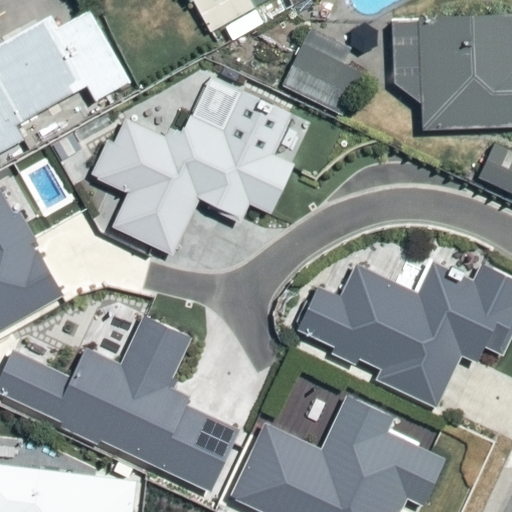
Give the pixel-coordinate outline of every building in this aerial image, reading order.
[(187,0),(195,12),(218,0),(187,0)] [(0,156),(25,142),(18,127),(85,91),(95,106),(133,83),(92,12),(59,32),(53,18),(0,48),(0,156)] [(365,36),(322,17),(301,65),(363,94),(374,69),(354,60),(365,36)] [(511,18),(421,21),(392,23),(395,87),(424,107),(424,134),(511,130),(511,18)] [(166,140),(129,122),(99,181),(131,195),(116,229),(175,257),(201,202),(242,222),(251,206),(272,215),(295,168),(275,158),(291,119),(243,97),(225,133),(193,120),(185,136),(170,130),(166,140)] [(511,149),(495,142),(479,178),(511,192),(511,149)] [(31,241),(0,188),(0,328),(63,293),(39,253),(18,263),(12,253),(31,241)] [(319,287),(299,333),(383,372),(378,383),(436,409),(464,356),(478,363),(497,328),(510,335),(511,330),(511,279),(484,267),(474,284),(436,266),(422,296),(359,268),(344,300),(319,287)] [(188,360),(134,333),(120,364),(84,347),(70,374),(9,348),(0,371),(0,391),(212,489),(241,431),(171,397),(178,381),(188,360)] [(455,447),(337,392),(315,441),(266,418),(227,502),(249,511),(405,511),(412,499),(427,506),(455,447)] [(135,511),(138,484),(0,465),(0,511),(135,511)]
